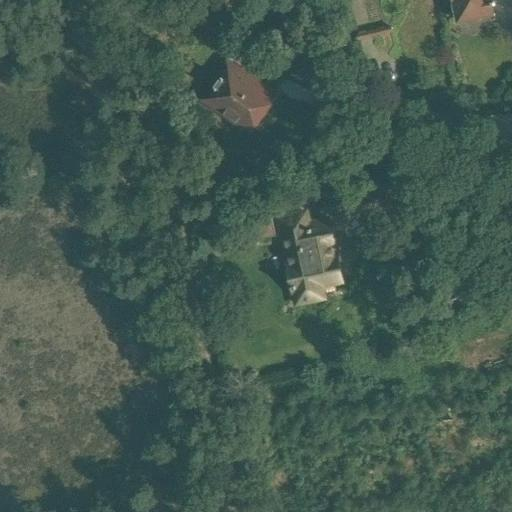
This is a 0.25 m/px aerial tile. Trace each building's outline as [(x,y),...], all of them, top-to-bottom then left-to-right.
[(455,0),(457,5),(454,6),(452,9),(452,11),(455,13),(458,12),(460,20),(495,12),(494,9),(496,9),(494,0),(467,0),(467,2),(463,3),(461,0),(455,0)] [(250,131),(275,96),(231,65),(206,100),(250,131)] [(336,181),(293,193),(298,207),(340,192),(336,181)] [(389,183),(351,191),(356,216),(394,208),(389,183)] [(272,219),(235,226),(238,244),(276,236),(272,219)] [(329,224),(281,234),(296,304),(324,298),(321,282),(341,277),(337,262),(333,259),(330,244),(332,239),(329,224)]
